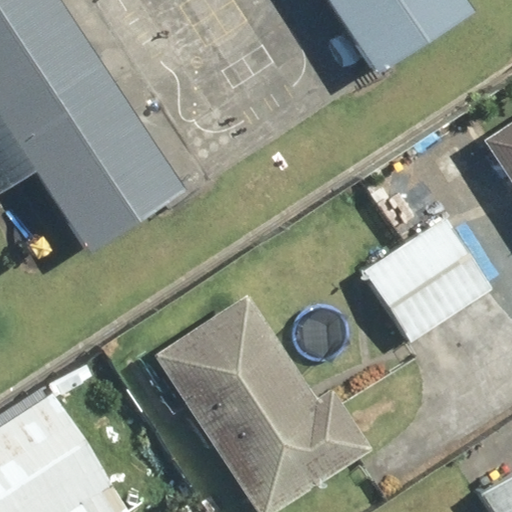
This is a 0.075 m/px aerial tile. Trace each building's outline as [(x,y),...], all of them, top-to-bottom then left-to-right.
[(178,184),(57,0),(0,0),(0,120),(83,246),(178,184)] [(461,6),(456,0),(320,0),(365,68),(461,6)] [(511,117),(492,131),(511,161),(511,117)] [(369,265),(414,333),(491,283),(447,214),(369,265)] [(248,283),(156,346),(269,511),(361,447),(248,283)] [(0,419),(0,511),(67,511),(114,484),(54,387),(0,419)] [(511,511),(511,475),(483,494),(493,511),(511,511)]
